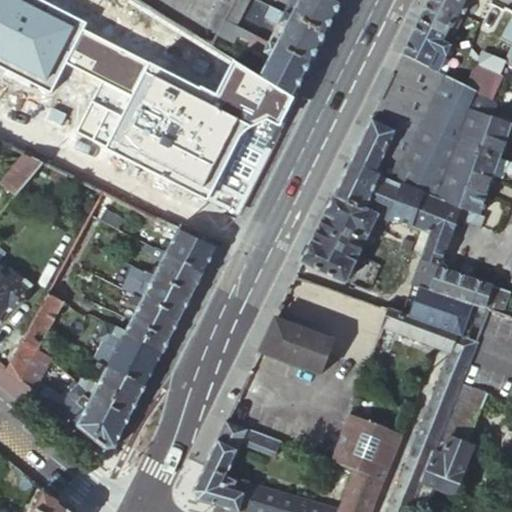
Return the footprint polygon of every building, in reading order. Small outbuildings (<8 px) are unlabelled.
[(0,0),(0,41),(21,0),(0,0)] [(172,183),(233,62),(221,55),(210,48),(132,0),(125,0),(63,126),(172,183)] [(249,0),(234,0),(230,7),(243,14),(249,0)] [(325,37),(341,6),(329,0),(290,0),(283,15),(325,37)] [(429,0),(420,19),(448,34),(451,27),(454,28),(461,13),(463,14),(470,0),(429,0)] [(230,7),(223,21),(235,28),(243,14),(230,7)] [(511,10),(507,7),(479,61),(502,72),(507,62),(511,49),(511,41),(505,38),(511,22),(511,10)] [(314,58),(325,37),(283,15),(270,8),(265,18),(278,25),(268,45),(310,67),(314,58)] [(420,19),(403,53),(439,70),(451,45),(444,41),(448,34),(420,19)] [(223,21),(210,48),(221,55),(235,28),(223,21)] [(252,74),(293,99),(310,67),(268,45),(248,34),(244,42),(249,44),(248,47),(262,55),(252,74)] [(451,45),(439,70),(449,76),(450,76),(464,49),(451,45)] [(403,53),(372,117),(397,130),(404,133),(418,139),(445,84),(446,81),(448,78),(449,76),(439,70),(403,53)] [(233,62),(172,183),(208,201),(252,114),(262,119),(267,121),(270,121),(274,121),(278,120),(282,118),(284,117),(293,99),(252,74),(233,62)] [(414,190),(423,193),(460,208),(467,189),(474,170),(480,153),(487,135),(493,117),(486,114),(492,102),(494,98),(467,85),(450,76),(449,76),(448,78),(446,81),(445,84),(418,139),(406,165),(422,172),(414,190)] [(499,105),(492,102),(486,114),(493,117),(511,123),(511,125),(511,126),(511,125),(511,111),(508,109),(507,109),(506,109),(497,109),(499,105)] [(208,201),(235,214),(284,117),(282,118),(278,120),(274,121),(270,121),(267,121),(262,119),(252,114),(208,201)] [(372,117),(349,164),(376,174),(383,159),(397,130),(372,117)] [(511,125),(511,123),(493,117),(487,135),(506,142),(511,126),(511,125)] [(392,158),(403,164),(406,165),(418,139),(404,133),(392,158)] [(506,142),(487,135),(480,153),(499,160),(500,159),(506,142)] [(17,152),(0,143),(0,152),(12,158),(17,152)] [(499,160),(480,153),(474,170),(493,177),(493,176),(499,160)] [(0,184),(15,197),(42,164),(24,155),(0,182),(0,184)] [(499,160),(493,176),(503,180),(506,172),(504,171),(508,161),(500,159),(499,160)] [(349,164),(334,194),(365,207),(379,175),(376,174),(349,164)] [(394,181),(414,190),(422,172),(406,165),(403,164),(401,169),(394,181)] [(493,177),(474,170),(467,189),(486,195),(493,177)] [(467,189),(460,208),(475,213),(479,214),(486,195),(467,189)] [(410,226),(428,233),(448,240),(457,217),(460,208),(423,193),(410,226)] [(334,194),(316,232),(329,235),(340,239),(352,242),(362,245),(367,235),(378,213),(365,207),(334,194)] [(460,208),(457,217),(471,222),(475,213),(460,208)] [(99,221),(105,225),(117,231),(122,221),(104,211),(99,221)] [(378,213),(367,235),(394,243),(391,248),(420,259),(428,233),(410,226),(378,213)] [(176,231),(167,226),(163,234),(172,239),(176,231)] [(164,254),(205,274),(216,250),(176,231),(172,239),(164,254)] [(316,232),(302,260),(344,280),(362,245),(352,242),(340,239),(329,235),(316,232)] [(448,240),(428,233),(420,259),(422,259),(439,265),(447,246),(449,240),(448,240)] [(161,261),(164,254),(155,250),(151,256),(161,261)] [(192,297),(205,274),(164,254),(161,261),(153,277),(192,297)] [(439,265),(422,259),(411,283),(431,290),(439,267),(439,265)] [(454,273),(439,267),(431,290),(442,293),(447,295),(454,273)] [(0,315),(3,311),(9,304),(14,309),(33,286),(23,278),(21,280),(9,270),(6,274),(0,268),(0,315)] [(149,284),(153,277),(143,273),(140,279),(149,284)] [(472,279),(454,273),(447,295),(463,301),(472,279)] [(294,276),(288,290),(381,324),(387,307),(378,304),(348,294),(323,285),(314,282),(294,276)] [(126,292),(181,319),(192,297),(153,277),(149,284),(147,289),(132,281),(126,292)] [(463,301),(481,307),(484,308),(505,315),(508,307),(499,304),(503,291),(492,287),(472,279),(463,301)] [(83,299),(105,310),(110,298),(88,288),(83,299)] [(129,322),(170,341),(181,319),(126,292),(123,291),(119,298),(137,307),(129,322)] [(499,304),(508,307),(511,295),(511,293),(503,291),(499,304)] [(431,323),(450,330),(471,337),(481,307),(463,301),(447,295),(442,293),(431,323)] [(63,304),(47,295),(30,326),(46,335),(63,304)] [(9,304),(3,311),(9,316),(14,309),(9,304)] [(392,309),(387,307),(381,324),(430,342),(444,347),(450,330),(431,323),(392,309)] [(328,341),(275,316),(259,350),(311,376),(312,374),(318,362),(328,341)] [(124,333),(164,352),(170,341),(129,322),(124,333)] [(105,368),(146,388),(161,357),(122,337),(124,333),(105,324),(97,338),(116,348),(105,368)] [(46,335),(30,326),(22,342),(46,356),(48,351),(40,347),(46,335)] [(450,330),(444,347),(442,353),(462,361),(471,337),(450,330)] [(161,357),(164,352),(124,333),(122,337),(161,357)] [(46,356),(22,342),(6,370),(32,391),(49,360),(46,356)] [(462,361),(442,353),(431,382),(452,390),(456,377),(462,361)] [(318,362),(312,374),(322,379),(328,367),(318,362)] [(92,396),(130,419),(146,388),(105,368),(97,363),(93,371),(101,376),(97,385),(82,376),(76,384),(92,396)] [(266,380),(248,372),(239,389),(257,398),(266,380)] [(456,377),(452,390),(441,418),(440,423),(466,432),(469,424),(482,388),(456,377)] [(114,449),(130,419),(92,396),(76,384),(73,381),(67,388),(71,391),(67,396),(84,411),(75,427),(103,450),(114,449)] [(452,390),(431,382),(421,411),(441,418),(452,390)] [(84,411),(67,396),(56,411),(75,427),(84,411)] [(249,413),(232,405),(225,418),(243,426),(249,413)] [(440,423),(441,418),(421,411),(411,439),(431,445),(437,432),(440,423)] [(393,430),(348,413),(335,448),(330,460),(352,469),(338,510),(336,511),(368,511),(398,432),(393,430)] [(243,426),(225,418),(219,432),(202,465),(225,475),(241,442),(274,455),(281,440),(243,426)] [(440,423),(437,432),(463,442),(466,432),(440,423)] [(437,432),(431,445),(422,473),(419,481),(435,486),(442,490),(453,494),(461,471),(460,470),(472,445),(463,442),(437,432)] [(301,449),(330,460),(335,448),(306,437),(301,449)] [(431,445),(411,439),(401,466),(422,473),(431,445)] [(502,447),(511,451),(511,443),(505,440),(502,447)] [(38,486),(13,465),(0,486),(0,491),(27,506),(38,486)] [(202,465),(201,468),(198,474),(191,489),(196,499),(240,511),(280,511),(283,506),(294,510),(297,497),(248,482),(249,478),(238,474),(236,478),(225,475),(202,465)] [(419,481),(422,473),(401,466),(391,494),(412,501),(419,481)] [(419,481),(412,501),(410,505),(426,511),(435,486),(419,481)] [(70,511),(46,492),(35,511),(70,511)] [(412,501),(391,494),(384,511),(407,511),(410,505),(412,501)] [(280,511),(336,511),(338,510),(297,497),(294,510),(283,506),(280,511)]
